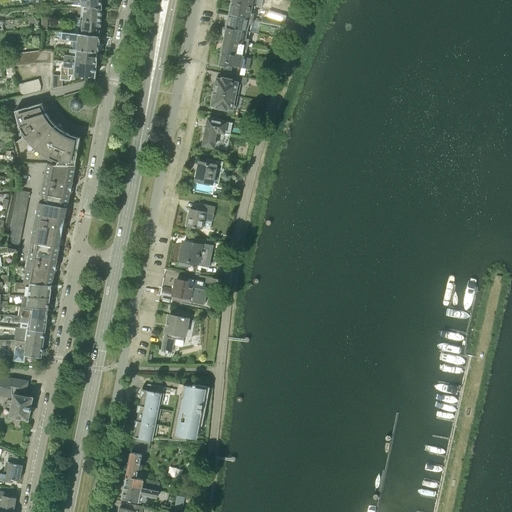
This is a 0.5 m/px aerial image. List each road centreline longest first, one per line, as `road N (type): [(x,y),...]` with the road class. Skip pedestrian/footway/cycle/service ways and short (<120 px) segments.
road 1 (residential): [(203,511),(239,219),(282,69),(314,0)]
road 2 (residential): [(93,511),(196,0)]
road 3 (tertiary): [(67,511),(117,262)]
road 4 (residential): [(112,82),(81,253)]
road 5 (tertiary): [(117,262),(145,121)]
road 6 (residential): [(53,377),(27,511)]
road 7 (residential): [(81,253),(53,377)]
road 8 (tertiary): [(145,121),(173,0)]
road 9 (tertiary): [(157,0),(145,121)]
